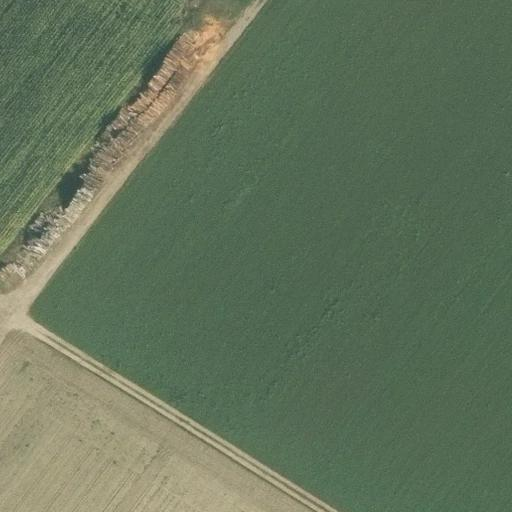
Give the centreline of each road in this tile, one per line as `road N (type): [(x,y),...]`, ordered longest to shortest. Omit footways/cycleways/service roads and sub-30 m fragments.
road 1 (track): [(260,0),(0,336)]
road 2 (track): [(0,306),(331,511)]
